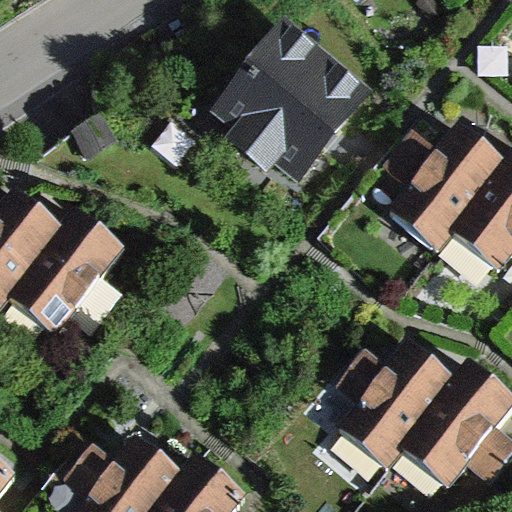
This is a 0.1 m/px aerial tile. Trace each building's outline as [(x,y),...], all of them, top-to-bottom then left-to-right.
[(377,96),(288,22),(210,115),(235,135),(229,142),(269,175),(276,168),(300,188),(377,96)] [(453,235),(501,270),(511,253),(511,144),(504,156),(489,145),(457,122),(386,219),(437,256),(453,235)] [(0,304),(5,298),(53,333),(121,240),(69,202),(56,220),(9,186),(0,198),(0,304)] [(401,456),(448,491),(469,463),(493,430),(511,404),(511,394),(464,360),(451,377),(404,343),(389,365),(366,396),(333,440),(385,478),(401,456)] [(348,383),(366,396),(389,365),(371,352),(348,383)] [(511,448),(493,430),(469,463),(491,490),(511,463),(511,448)] [(232,511),(244,499),(192,453),(179,471),(132,437),(114,464),(86,500),(76,511),(232,511)] [(64,483),(86,500),(114,464),(92,447),(64,483)] [(0,481),(14,463),(0,452),(0,481)]
